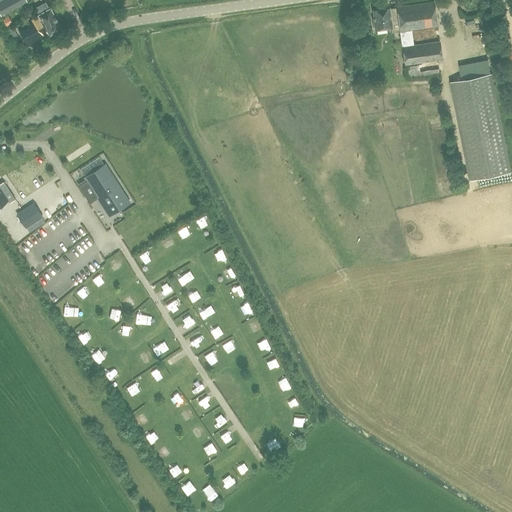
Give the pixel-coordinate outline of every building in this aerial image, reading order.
[(26,0),(0,0),(0,12),(2,16),(28,2),(26,0)] [(391,26),(392,32),(401,30),(405,64),(442,59),(440,41),(414,45),(411,29),(437,25),(434,1),(397,6),(397,7),(389,8),(389,7),(374,9),(375,18),(374,18),(375,28),(391,26)] [(48,32),(49,33),(60,28),(50,9),(39,15),(42,20),(41,20),(40,18),(20,29),(27,43),(48,32)] [(3,18),(8,27),(13,24),(8,15),(3,18)] [(9,30),(14,38),(18,36),(13,28),(9,30)] [(434,41),(443,39),(442,33),(432,35),(434,41)] [(492,73),(450,81),(470,180),(511,172),(492,73)] [(105,164),(85,177),(109,216),(129,202),(105,164)] [(15,199),(8,188),(3,192),(0,187),(0,204),(7,200),(9,203),(15,199)] [(42,217),(34,203),(17,214),(26,227),(42,217)] [(195,300),(200,298),(195,290),(191,292),(195,300)] [(76,316),(77,304),(67,303),(66,316),(76,316)] [(205,315),(213,312),(211,307),(203,310),(205,315)] [(86,343),(91,340),(85,331),(81,334),(86,343)] [(229,351),(238,347),(234,337),(225,341),(229,351)] [(97,360),(106,354),(99,344),(91,350),(97,360)] [(297,426),(306,427),(306,415),(298,415),(297,426)] [(222,430),(226,437),(234,432),(230,425),(222,430)] [(161,450),(166,458),(173,454),(168,445),(161,450)] [(245,474),(253,468),(247,459),(239,465),(245,474)] [(181,462),(173,467),(177,474),(185,469),(181,462)]
